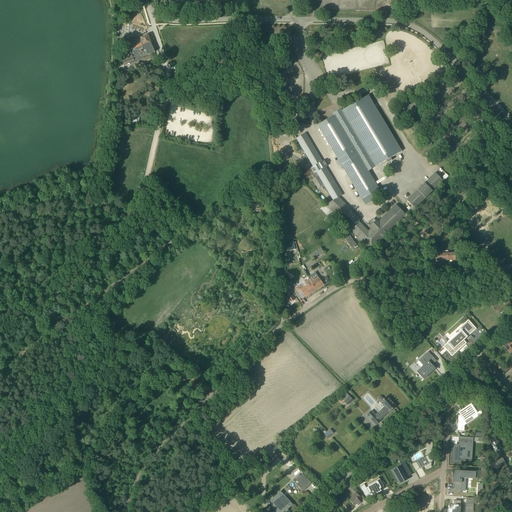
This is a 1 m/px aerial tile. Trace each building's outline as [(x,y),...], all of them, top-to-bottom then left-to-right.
[(120,55),(122,61),(124,66),(130,63),(132,67),(154,57),(153,53),(155,52),(147,35),(136,40),(134,36),(128,39),(129,43),(127,44),(125,53),(120,55)] [(379,189),(368,171),(366,167),(372,163),(375,168),(386,161),(387,163),(392,160),(391,158),(402,151),(368,95),(342,110),(341,108),(332,114),(333,116),(317,125),(338,160),(336,161),(339,167),(341,165),(362,199),(379,189)] [(393,112),(398,121),(403,118),(398,109),(393,112)] [(128,114),(127,121),(139,123),(140,115),(128,114)] [(378,224),(375,221),(373,219),(369,224),(374,228),(370,233),(359,221),(360,220),(339,197),(342,195),(325,167),(327,166),(324,160),(322,162),(305,133),(296,139),(313,167),(311,168),(304,172),(299,175),(302,181),(307,178),(312,175),(314,179),(318,176),(333,200),(326,205),(370,250),(406,215),(397,206),(378,224)] [(420,189),(418,191),(408,201),(407,200),(415,208),(443,181),(435,173),(436,174),(423,186),(423,185),(419,188),(420,189)] [(253,206),(260,203),(257,196),(250,198),(253,206)] [(345,239),(352,249),(357,245),(350,235),(345,239)] [(482,247),(489,243),(485,236),(478,240),(482,247)] [(314,258),(324,252),(321,247),(311,254),(314,258)] [(455,252),(442,253),(436,253),(436,261),(455,260),(455,252)] [(312,277),(309,279),(312,283),(316,289),(324,285),(318,276),(315,272),(310,275),(312,277)] [(309,279),(305,282),(307,286),(303,289),(300,285),(295,288),(301,298),(305,296),(305,297),(316,289),(312,283),(309,279)] [(286,295),(290,302),(294,299),(289,292),(288,291),(285,293),(286,294),(286,295)] [(507,299),(496,309),(499,313),(510,304),(507,299)] [(462,331),(448,343),(451,346),(446,350),(452,356),(466,344),(463,341),(464,340),(469,335),(468,333),(475,327),(471,323),(468,320),(459,328),(461,331),(462,331)] [(506,343),(503,346),(507,350),(510,347),(511,349),(511,348),(511,337),(506,343)] [(416,372),(420,375),(423,379),(422,380),(422,381),(423,380),(434,370),(435,369),(433,367),(432,365),(437,361),(428,352),(422,357),(427,362),(423,366),(419,370),(416,372)] [(347,405),(351,402),(353,400),(349,396),(344,402),(347,405)] [(383,399),(381,397),(379,397),(378,398),(378,400),(380,402),(384,407),(375,415),(371,411),(366,415),(376,425),(380,421),(380,420),(389,412),(396,406),(387,396),(383,399)] [(464,421),(471,416),(473,419),(482,413),(475,403),(471,406),(471,405),(461,412),(462,413),(460,414),(462,416),(458,416),(457,431),(464,431),(464,421)] [(326,432),(324,430),(322,432),(324,434),(328,438),(334,433),(330,429),(326,432)] [(433,465),(438,462),(438,463),(439,463),(440,438),(440,439),(434,439),(434,452),(428,456),(433,465)] [(458,448),(454,448),(454,447),(453,461),(462,461),(463,458),(465,458),(466,449),(471,450),(471,442),(458,441),(458,448)] [(499,460),(489,465),(493,473),(503,468),(505,470),(504,471),(511,484),(511,483),(511,482),(511,469),(511,467),(507,469),(505,466),(506,466),(502,458),(501,459),(500,456),(504,454),(497,441),(490,444),(497,457),(499,460)] [(400,483),(407,479),(406,477),(407,476),(408,477),(411,475),(404,462),(400,464),(403,468),(401,469),(400,467),(393,471),(400,483)] [(454,471),(453,490),(460,490),(461,478),(465,479),(476,479),(477,472),(454,471)] [(309,481),(303,474),(297,479),(304,486),(309,481)] [(371,498),(374,497),(372,495),(375,493),(376,495),(381,491),(380,489),(379,489),(378,488),(380,487),(377,483),(366,490),(371,498)] [(349,500),(354,506),(357,503),(359,505),(361,503),(358,499),(360,497),(356,492),(353,495),(354,496),(349,500)] [(283,511),(284,510),(285,509),(286,508),(290,504),(289,502),(286,499),(286,498),(282,501),(275,494),(268,501),(270,502),(269,503),(270,503),(269,504),(268,502),(266,505),(273,511),(275,509),(276,509),(279,511),(281,511),(283,511)] [(414,497),(414,504),(415,504),(414,511),(423,511),(424,511),(430,511),(431,511),(433,496),(420,496),(420,497),(414,497)] [(458,511),(459,500),(453,499),(453,501),(451,501),(450,501),(450,505),(451,505),(450,511),(458,511)]
